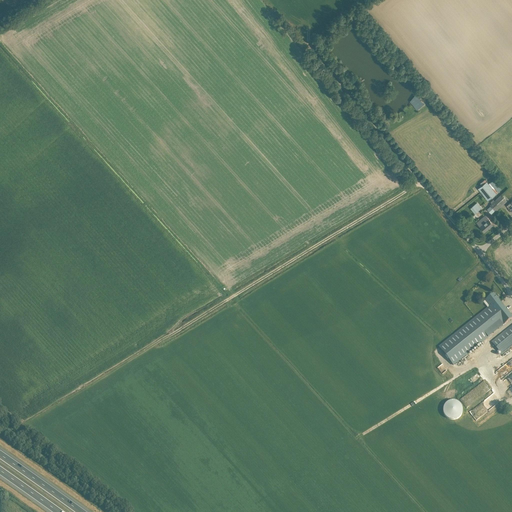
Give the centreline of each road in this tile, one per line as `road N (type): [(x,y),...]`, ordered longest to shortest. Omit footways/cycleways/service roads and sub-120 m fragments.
road 1 (track): [(422,180),(23,427)]
road 2 (track): [(429,187),(273,0)]
road 3 (track): [(363,434),(489,353)]
